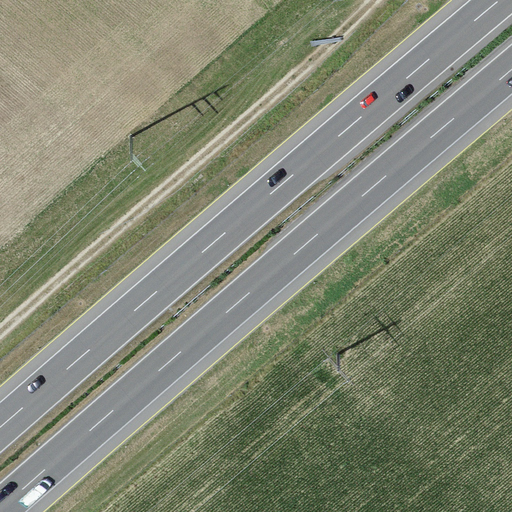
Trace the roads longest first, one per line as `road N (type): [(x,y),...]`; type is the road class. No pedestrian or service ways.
road 1 (motorway): [(0,509),(511,70)]
road 2 (motorway): [(500,0),(0,428)]
road 3 (track): [(374,0),(0,334)]
